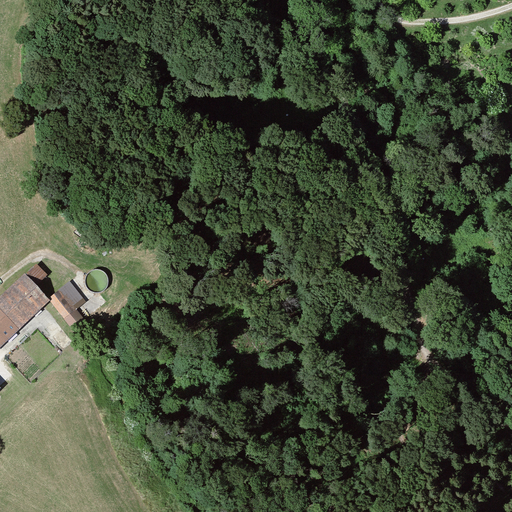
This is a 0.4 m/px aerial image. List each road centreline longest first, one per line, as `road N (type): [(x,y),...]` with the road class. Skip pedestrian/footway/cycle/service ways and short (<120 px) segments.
road 1 (track): [(310,0),(363,147),(392,191),(407,292),(439,370),(477,392),(511,428)]
road 2 (track): [(375,0),(394,18),(421,23),(511,7)]
